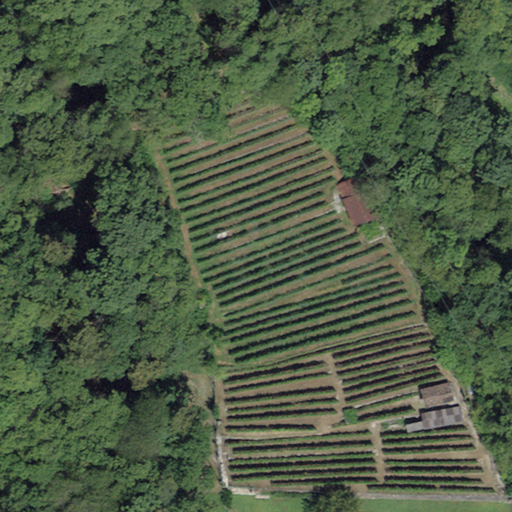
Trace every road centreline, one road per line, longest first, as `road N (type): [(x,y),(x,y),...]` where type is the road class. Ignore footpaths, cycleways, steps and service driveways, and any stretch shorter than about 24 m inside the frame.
road 1 (track): [(97,449),(78,197),(49,317),(13,396),(0,255)]
road 2 (track): [(191,511),(171,363),(158,356),(143,372),(97,449)]
